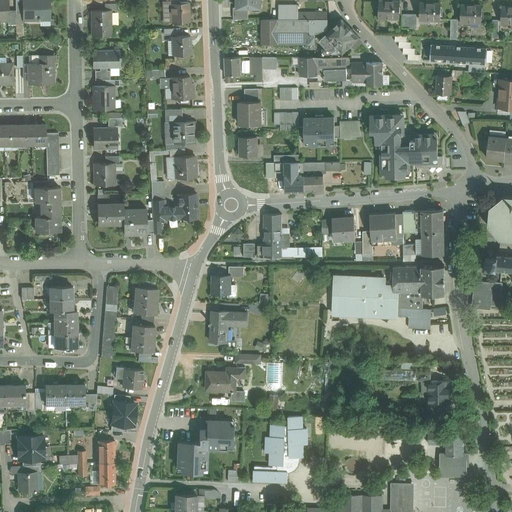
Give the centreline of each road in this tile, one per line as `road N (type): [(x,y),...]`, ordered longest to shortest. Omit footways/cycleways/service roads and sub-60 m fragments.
road 1 (residential): [(461,192),(459,291),(496,511)]
road 2 (residential): [(475,185),(461,135),(345,0)]
road 3 (tertiary): [(461,192),(267,204),(235,198)]
road 4 (tertiary): [(193,274),(137,481)]
road 5 (tertiary): [(213,0),(216,144),(220,175),(235,198)]
road 6 (residential): [(0,361),(92,363),(102,262)]
road 7 (unclassified): [(307,489),(137,481)]
road 8 (residential): [(79,262),(78,105)]
